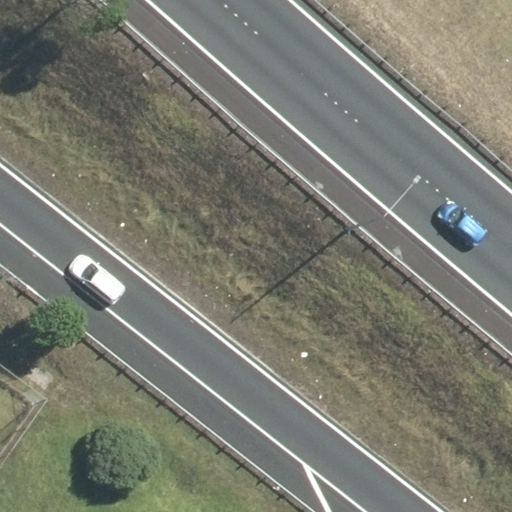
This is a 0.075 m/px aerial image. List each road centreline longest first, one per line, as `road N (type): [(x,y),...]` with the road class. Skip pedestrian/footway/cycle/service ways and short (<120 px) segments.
road 1 (motorway): [(375,511),(0,215)]
road 2 (motorway): [(511,259),(212,0)]
